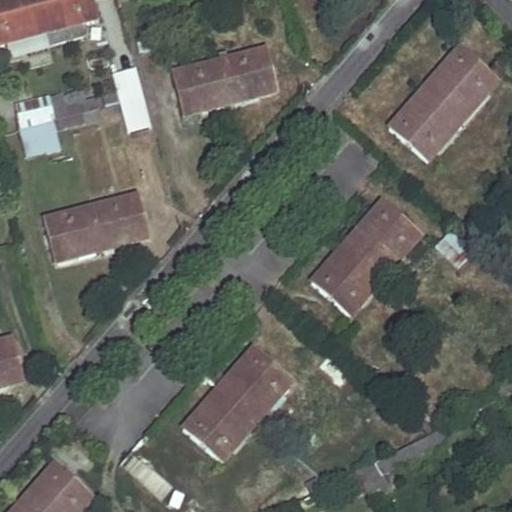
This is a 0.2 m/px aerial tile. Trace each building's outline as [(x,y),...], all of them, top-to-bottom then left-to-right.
[(37,0),(0,0),(0,45),(9,43),(12,56),(50,45),(37,0)] [(92,0),(37,0),(50,45),(84,36),(82,24),(98,20),(92,0)] [(145,31),(132,33),(139,62),(153,58),(145,31)] [(460,47),(424,88),(457,116),(480,88),(487,94),(498,82),(460,47)] [(268,49),(220,63),(229,97),(254,91),(257,97),(278,91),(268,49)] [(220,63),(172,74),(183,116),(205,111),(203,105),(229,97),(220,63)] [(135,70),(115,75),(122,105),(143,100),(135,70)] [(424,88),(389,127),(427,162),(439,148),(433,143),(457,116),(424,88)] [(480,88),(457,116),(463,121),(487,94),(480,88)] [(254,91),(229,97),(231,104),(257,97),(254,91)] [(63,95),(17,107),(24,130),(54,122),(69,118),(67,110),(63,95)] [(229,97),(203,105),(205,111),(231,104),(229,97)] [(143,100),(122,105),(130,134),(149,127),(143,100)] [(98,102),(83,105),(84,114),(100,110),(98,102)] [(83,105),(67,110),(69,118),(84,114),(83,105)] [(100,110),(84,114),(88,126),(104,122),(100,110)] [(84,114),(69,118),(72,129),(88,126),(84,114)] [(457,116),(433,143),(439,148),(463,121),(457,116)] [(69,118),(54,122),(57,133),(72,129),(69,118)] [(420,171),(410,180),(428,197),(437,186),(420,171)] [(139,196),(92,208),(101,244),(128,237),(130,244),(150,239),(139,196)] [(382,202),(348,242),(380,270),(403,245),(408,249),(421,236),(382,202)] [(92,208),(44,221),(55,263),(77,258),(75,250),(101,244),(92,208)] [(446,234),(436,245),(458,266),(469,254),(446,234)] [(128,237),(101,244),(103,251),(130,244),(128,237)] [(348,242),(312,282),(349,316),(361,303),(355,298),(380,270),(348,242)] [(101,244),(75,250),(77,258),(103,251),(101,244)] [(403,245),(380,270),(386,275),(408,249),(403,245)] [(380,270),(355,298),(361,303),(386,275),(380,270)] [(13,340),(0,342),(0,387),(6,386),(24,382),(13,340)] [(255,347),(220,388),(252,416),(275,389),(281,394),(293,380),(255,347)] [(333,361),(325,370),(346,389),(354,380),(333,361)] [(220,388),(183,429),(220,463),(233,448),(227,443),(252,416),(220,388)] [(275,389),(252,416),(257,421),(281,394),(275,389)] [(425,402),(411,417),(430,434),(443,417),(425,402)] [(252,416),(227,443),(233,448),(257,421),(252,416)] [(463,418),(355,473),(369,498),(388,488),(382,477),(470,432),(463,418)] [(251,511),(287,478),(270,461),(235,494),(251,511)] [(55,464),(20,504),(28,511),(71,511),(76,506),(82,511),(94,497),(55,464)] [(340,481),(335,471),(321,479),(325,488),(340,481)] [(319,478),(286,494),(292,505),(325,488),(321,479),(319,478)] [(184,482),(174,492),(196,511),(209,511),(213,509),(184,482)]
